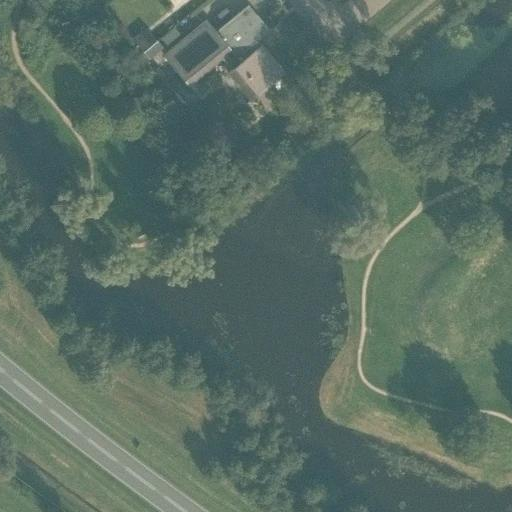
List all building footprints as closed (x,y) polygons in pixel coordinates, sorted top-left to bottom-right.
[(262,47),(260,48),(256,43),(269,31),(248,6),(218,30),(219,32),(216,35),(206,23),(163,57),(188,86),(220,60),(239,82),(237,84),(252,101),(285,74),(262,47)] [(162,37),(174,27),(169,21),(157,31),(162,37)] [(166,44),(179,34),(174,27),(162,37),(161,38),(166,44)] [(157,41),(150,33),(137,45),(143,52),(157,41)] [(163,48),(157,41),(143,52),(149,59),(163,48)]
